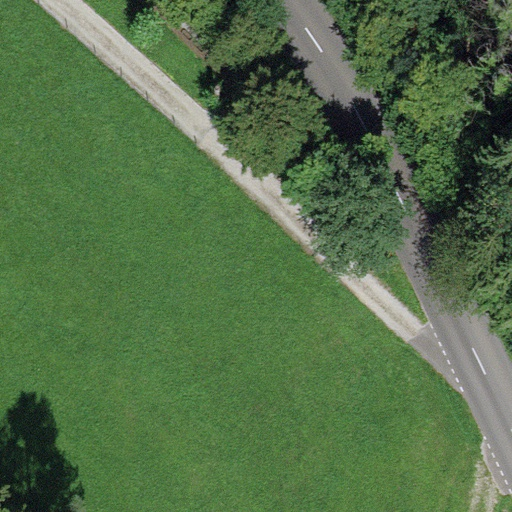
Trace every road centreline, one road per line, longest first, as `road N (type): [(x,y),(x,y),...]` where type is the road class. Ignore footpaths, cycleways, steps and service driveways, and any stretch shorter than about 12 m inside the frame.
road 1 (track): [(483,372),(37,0)]
road 2 (tertiary): [(279,0),(393,176),(511,431)]
